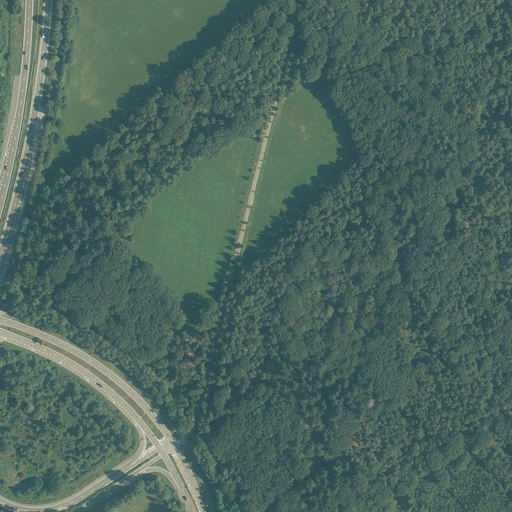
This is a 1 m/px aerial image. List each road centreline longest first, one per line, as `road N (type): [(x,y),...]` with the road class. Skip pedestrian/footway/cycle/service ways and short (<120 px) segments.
road 1 (track): [(173,444),(200,416),(296,0)]
road 2 (trunk): [(0,258),(32,126),(47,0)]
road 3 (tertiary): [(173,444),(144,405),(95,363),(0,318)]
road 4 (trunk): [(29,0),(21,104),(0,202)]
road 5 (tertiary): [(0,331),(78,367),(135,417)]
road 6 (trunk): [(126,468),(57,508),(0,502)]
